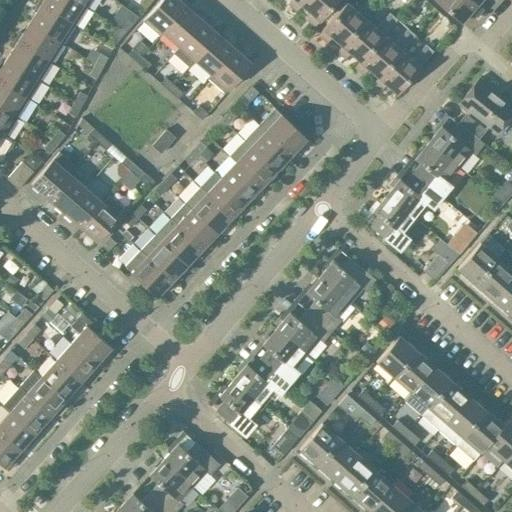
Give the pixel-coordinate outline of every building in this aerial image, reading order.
[(74,25),(86,7),(74,0),(38,0),(38,2),(74,25)] [(141,0),(139,3),(145,8),(152,0),(141,0)] [(160,36),(163,32),(162,32),(188,3),(184,0),(160,0),(142,21),(160,36)] [(290,0),(289,2),(293,5),(292,7),(296,10),(301,5),(304,0),(290,0)] [(304,0),(301,5),(311,13),(307,18),(311,21),(310,23),(314,26),(319,20),(319,21),(337,0),(304,0)] [(365,18),(365,19),(379,3),(374,0),(367,0),(358,12),(346,2),(323,29),(323,30),(318,35),(322,39),(323,37),(327,41),(331,36),(341,45),(365,18)] [(472,0),(435,0),(461,23),(471,12),(475,15),(478,11),(480,13),(483,9),(478,4),(477,4),(472,0)] [(63,43),(74,25),(38,2),(33,10),(36,12),(29,22),(63,43)] [(163,32),(179,46),(202,20),(192,12),(195,9),(188,3),(162,32),(163,32)] [(383,34),(397,19),(389,12),(376,28),(365,19),(365,18),(341,45),(336,51),(340,54),(342,53),(346,56),(349,52),(359,61),(383,34)] [(118,27),(124,32),(132,23),(120,13),(112,22),(118,27)] [(194,60),(195,61),(220,31),(213,25),(211,28),(202,20),(179,46),(173,53),(189,67),(194,60)] [(51,62),(63,43),(29,22),(23,32),(19,31),(15,38),(51,62)] [(124,32),(118,27),(111,36),(116,41),(124,32)] [(401,50),(402,50),(415,35),(407,28),(394,43),(383,34),(359,61),(354,67),(358,70),(360,69),(364,72),(367,68),(377,77),(401,50)] [(195,61),(211,74),(211,75),(234,48),(225,40),(227,37),(220,31),(195,61)] [(13,48),(6,59),(40,80),(51,62),(15,38),(10,46),(13,48)] [(127,54),(136,62),(141,56),(141,57),(148,48),(139,41),(127,54)] [(401,50),(377,77),(372,83),(376,86),(378,85),(382,88),(385,84),(396,94),(420,67),(420,66),(433,51),(425,44),(412,59),(402,50),(401,50)] [(211,75),(211,74),(207,78),(225,93),(253,60),(246,54),(243,56),(234,48),(211,75)] [(95,63),(95,64),(101,67),(107,57),(94,50),(89,60),(95,63)] [(149,64),(141,57),(141,56),(136,62),(144,70),(149,64)] [(0,80),(28,98),(40,80),(6,59),(0,67),(0,80)] [(96,77),(101,67),(95,64),(89,74),(96,77)] [(160,83),(169,91),(174,85),(174,84),(177,79),(169,72),(165,77),(160,83)] [(458,123),(478,139),(489,126),(497,132),(511,113),(511,104),(501,95),(500,97),(494,93),(495,91),(478,78),(459,103),(468,110),(458,123)] [(0,105),(17,116),(28,98),(0,80),(0,105)] [(174,85),(169,91),(177,98),(183,92),(174,85)] [(257,92),(252,87),(244,95),(249,100),(257,92)] [(79,92),(74,102),(81,105),(86,95),(79,92)] [(81,105),(74,102),(68,112),(75,116),(81,105)] [(0,131),(5,135),(17,116),(0,105),(0,131)] [(201,119),(207,113),(198,106),(192,112),(201,119)] [(259,124),(293,157),(300,150),(297,148),(306,138),(274,108),(259,124)] [(222,118),(227,124),(235,116),(229,110),(222,118)] [(219,132),(227,124),(222,118),(213,127),(219,132)] [(427,142),(459,167),(471,152),(475,155),(484,143),(478,139),(458,123),(450,133),(441,126),(427,142)] [(259,124),(244,140),(276,170),(284,161),(287,164),(293,157),(259,124)] [(88,134),(97,141),(102,136),(94,128),(88,134)] [(59,129),(51,138),(57,143),(65,135),(59,129)] [(151,145),(160,153),(175,137),(166,129),(151,145)] [(15,141),(5,135),(0,131),(0,162),(2,162),(15,141)] [(102,136),(97,141),(106,149),(111,144),(102,136)] [(57,143),(51,138),(43,147),(49,152),(57,143)] [(229,155),(236,162),(264,188),(270,182),(267,179),(276,170),(244,140),(229,155)] [(192,150),(197,155),(205,147),(200,142),(192,150)] [(416,176),(441,196),(450,185),(447,182),(459,167),(427,142),(414,159),(424,166),(416,176)] [(205,147),(197,155),(205,163),(213,154),(205,147)] [(189,163),(197,155),(192,150),(184,158),(189,163)] [(126,156),(121,163),(116,168),(117,174),(122,178),(129,170),(130,170),(135,164),(126,156)] [(47,198),(69,174),(52,159),(31,184),(47,198)] [(17,188),(33,171),(22,161),(6,178),(17,188)] [(236,162),(221,177),(246,202),(255,193),(257,195),(264,188),(236,162)] [(135,164),(130,170),(138,178),(143,172),(135,164)] [(162,181),(167,186),(175,178),(170,173),(162,181)] [(47,198),(64,212),(85,188),(69,174),(47,198)] [(386,195),(417,220),(429,205),(433,208),(441,196),(416,176),(408,186),(399,178),(386,195)] [(221,177),(206,193),(234,220),(240,213),(238,211),(246,202),(221,177)] [(167,186),(162,181),(154,190),(159,195),(167,186)] [(234,220),(206,193),(199,186),(184,202),(191,209),(216,233),(225,224),(228,226),(234,220)] [(85,188),(64,212),(80,227),(102,202),(85,188)] [(417,220),(386,195),(372,212),(382,219),(373,229),(399,250),(409,238),(405,235),(417,220)] [(102,202),(80,227),(97,241),(118,217),(116,215),(122,209),(122,207),(110,197),(108,197),(103,203),(102,202)] [(140,204),(132,212),(138,218),(146,209),(140,204)] [(191,209),(176,224),(204,251),(211,244),(208,242),(216,233),(191,209)] [(138,218),(132,212),(124,221),(130,226),(138,218)] [(155,234),(187,264),(195,255),(198,258),(204,251),(176,224),(170,218),(155,234)] [(155,234),(140,249),(174,282),(181,276),(178,273),(187,264),(155,234)] [(107,251),(114,242),(109,237),(101,246),(107,251)] [(474,284),(497,258),(480,242),(457,268),(474,284)] [(174,282),(140,249),(125,266),(156,296),(165,287),(168,289),(174,282)] [(423,271),(432,279),(447,262),(438,254),(423,271)] [(361,308),(351,300),(362,287),(365,290),(375,279),(350,258),(341,268),(332,260),(319,277),(359,311),(361,308)] [(511,275),(511,270),(497,258),(474,284),(492,299),(511,275)] [(511,275),(492,299),(509,314),(511,310),(511,275)] [(53,290),(47,284),(40,277),(31,287),(38,293),(45,299),(53,290)] [(358,313),(359,311),(319,277),(305,293),(314,301),(306,310),(331,331),(341,320),(337,317),(348,304),(358,313)] [(63,304),(56,298),(48,308),(55,314),(63,304)] [(24,308),(16,318),(22,324),(31,314),(24,308)] [(276,328),(306,354),(319,339),(322,342),(331,331),(306,310),(298,319),(289,312),(276,328)] [(71,342),(99,367),(110,355),(106,351),(111,346),(93,331),(97,327),(81,312),(70,325),(79,333),(71,342)] [(22,324),(16,318),(8,327),(14,333),(22,324)] [(34,324),(26,333),(32,339),(40,330),(34,324)] [(263,361),(288,382),(297,372),(294,368),(306,354),(276,328),(262,344),(271,352),(263,361)] [(32,339),(26,333),(17,342),(24,348),(32,339)] [(393,377),(416,350),(398,335),(376,361),(393,377)] [(71,342),(55,359),(80,381),(84,377),(88,380),(99,367),(71,342)] [(393,377),(410,392),(433,365),(416,350),(393,377)] [(4,358),(0,361),(0,371),(2,373),(10,363),(4,358)] [(55,359),(40,377),(69,401),(80,389),(76,386),(80,381),(55,359)] [(288,382),(263,361),(255,371),(246,363),(232,380),(263,405),(276,390),(279,393),(288,382)] [(410,392),(404,399),(421,414),(451,380),(433,365),(410,392)] [(18,387),(50,415),(54,411),(57,414),(69,401),(40,377),(33,370),(18,387)] [(263,405),(232,380),(219,396),(228,404),(219,414),(245,435),(254,423),(251,420),(263,405)] [(468,395),(451,380),(421,414),(438,429),(468,395)] [(3,404),(10,411),(38,436),(49,423),(46,420),(50,415),(18,387),(3,404)] [(368,405),(374,399),(363,390),(358,396),(368,405)] [(347,394),(337,405),(355,420),(359,416),(364,410),(353,400),(347,394)] [(485,410),(468,395),(438,429),(455,444),(485,410)] [(385,409),(374,399),(368,405),(380,415),(385,409)] [(309,400),(301,409),(313,419),(321,410),(309,400)] [(375,419),(364,410),(359,416),(370,425),(375,419)] [(502,425),(485,410),(455,444),(473,459),(479,452),(480,452),(486,445),(486,444),(502,425)] [(10,411),(0,422),(0,432),(20,449),(24,445),(27,448),(38,436),(10,411)] [(502,459),(503,460),(511,449),(511,421),(508,418),(502,425),(486,444),(486,445),(480,452),(495,466),(502,459)] [(403,435),(408,429),(397,419),(392,425),(403,435)] [(316,465),(339,438),(322,423),(299,449),(316,465)] [(288,427),(272,445),(283,454),(298,436),(288,427)] [(419,438),(408,429),(403,435),(414,444),(419,438)] [(394,445),(399,440),(387,430),(383,436),(394,445)] [(20,449),(0,432),(0,463),(8,470),(19,457),(16,454),(20,449)] [(316,465),(334,480),(357,453),(339,438),(316,465)] [(409,449),(399,440),(394,445),(404,455),(409,449)] [(205,494),(194,484),(205,471),(209,475),(219,464),(195,441),(186,451),(177,443),(163,459),(203,496),(205,494)] [(437,465),(442,459),(431,449),(426,455),(437,465)] [(511,449),(503,460),(511,467),(511,449)] [(334,480),(351,495),(374,468),(357,453),(334,480)] [(202,497),(203,496),(163,459),(149,475),(157,483),(149,492),(171,511),(174,511),(183,503),(179,500),(191,487),(202,497)] [(453,468),(442,459),(437,465),(448,474),(453,468)] [(428,475),(433,470),(422,460),(417,466),(428,475)] [(351,495),(368,510),(391,483),(374,468),(351,495)] [(444,479),(433,470),(428,475),(439,485),(444,479)] [(472,495),(477,489),(466,480),(461,486),(472,495)] [(396,511),(408,498),(391,483),(368,510),(370,511),(396,511)] [(488,499),(477,489),(472,495),(483,505),(488,499)] [(463,506),(468,500),(457,490),(452,496),(463,506)] [(118,509),(121,511),(171,511),(149,492),(141,501),(132,493),(118,509)] [(396,511),(423,511),(408,498),(396,511)] [(476,511),(479,510),(468,500),(463,506),(469,511),(476,511)]
